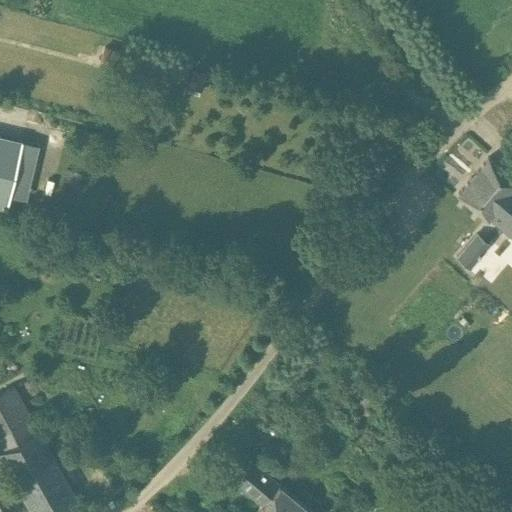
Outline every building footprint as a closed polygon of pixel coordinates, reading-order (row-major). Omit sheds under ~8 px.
[(46,38),(44,44),(65,52),(68,46),(46,38)] [(126,51),(106,46),(102,64),(121,69),(126,51)] [(23,139),(0,133),(0,204),(7,206),(10,194),(25,197),(37,143),(22,140),(23,139)] [(511,176),(490,157),(460,193),(489,218),(490,216),(511,234),(511,176)] [(0,449),(36,429),(15,384),(0,392),(0,449)] [(39,427),(36,429),(0,449),(0,457),(30,511),(41,511),(76,492),(39,427)] [(314,511),(250,458),(234,478),(262,502),(253,511),(314,511)]
